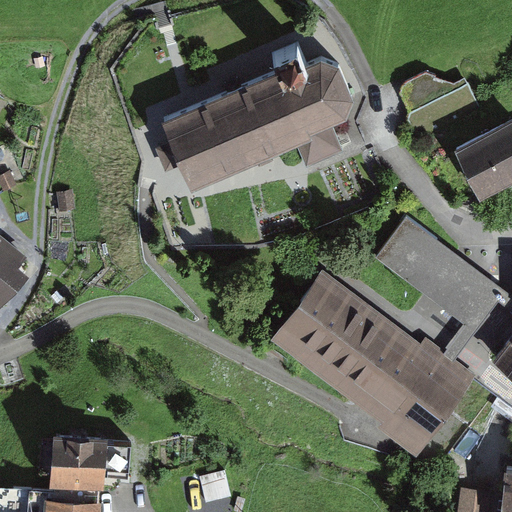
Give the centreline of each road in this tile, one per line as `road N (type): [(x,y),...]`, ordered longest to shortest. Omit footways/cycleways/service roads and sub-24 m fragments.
road 1 (track): [(128,0),(102,18),(82,56),(57,119),(38,209)]
road 2 (residential): [(511,236),(462,227),(435,202),(391,148),(375,90)]
road 3 (residential): [(38,209),(35,278),(0,332)]
